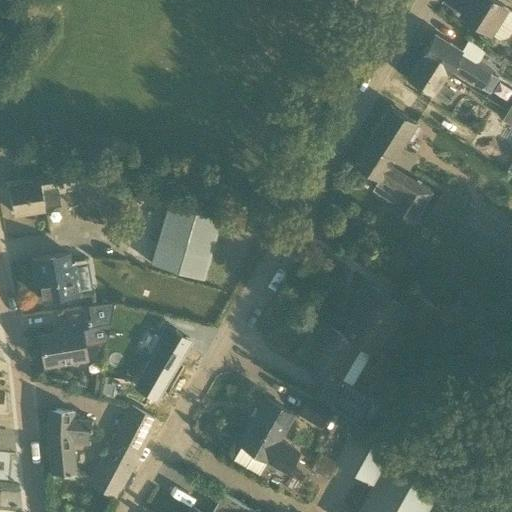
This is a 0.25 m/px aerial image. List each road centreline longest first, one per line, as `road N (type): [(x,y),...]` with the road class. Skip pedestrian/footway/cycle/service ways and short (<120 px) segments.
road 1 (residential): [(125,511),(428,0)]
road 2 (residential): [(33,511),(0,271)]
